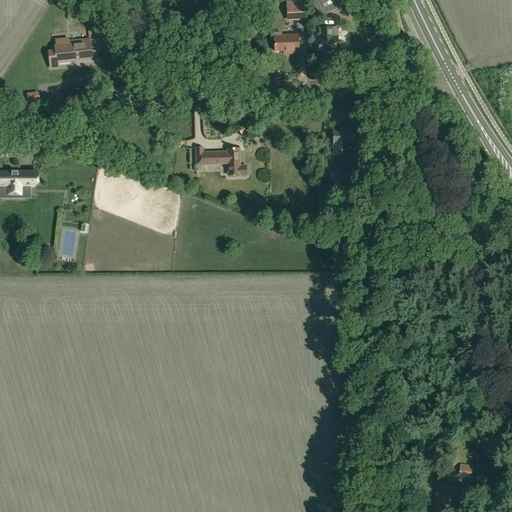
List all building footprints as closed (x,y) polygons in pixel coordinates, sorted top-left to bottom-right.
[(178,0),(182,3),(183,7),(203,3),(206,18),(205,18),(205,19),(218,16),(215,0),(178,0)] [(333,0),(306,0),(309,6),(314,3),(321,17),(338,9),(333,0)] [(307,19),(306,1),(287,2),(287,20),(307,19)] [(332,28),(320,28),(320,34),(317,34),(317,36),(315,36),(316,50),(327,49),(327,51),(345,50),(345,42),(338,42),(338,36),(332,36),(332,28)] [(274,43),(274,51),(288,50),(289,53),(299,53),(298,34),(282,35),(282,33),(271,33),(272,43),(274,43)] [(71,59),(91,57),(89,40),(69,42),(68,38),(60,39),(61,46),(55,46),(56,52),(49,52),(51,67),(58,66),(57,62),(71,60),(71,59)] [(242,135),(249,130),(245,124),(238,129),(242,135)] [(334,143),(334,153),(348,152),(348,143),(355,143),(354,128),(333,129),(333,143),(334,143)] [(229,163),(229,176),(247,175),(246,166),(240,166),(239,148),(228,149),(228,152),(204,153),(203,147),(196,147),(196,164),(229,163)] [(330,172),(331,182),(348,181),(348,173),(349,173),(349,164),(334,165),(334,172),(330,172)] [(32,189),(32,174),(23,173),(8,173),(8,172),(0,172),(0,186),(8,187),(8,190),(14,190),(14,195),(22,195),(22,189),(32,189)] [(451,497),(460,498),(461,486),(437,482),(432,511),(457,511),(458,508),(450,507),(451,497)]
